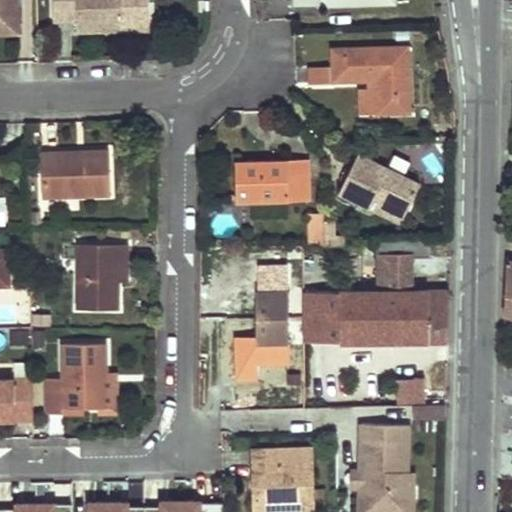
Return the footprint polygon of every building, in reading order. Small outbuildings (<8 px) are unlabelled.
[(15,0),(0,0),(0,31),(16,31),(15,0)] [(50,0),(51,20),(75,20),(76,31),(110,30),(109,22),(149,21),(148,0),(50,0)] [(109,22),(110,30),(149,29),(149,21),(109,22)] [(409,44),(331,45),(332,79),(376,78),(376,88),(377,107),(377,112),(412,111),(409,44)] [(377,107),(376,88),(362,89),(362,107),(377,107)] [(54,151),(38,152),(40,198),(107,195),(105,150),(80,150),(81,158),(54,159),(54,151)] [(80,150),(54,151),(54,159),(81,158),(80,150)] [(421,183),(360,156),(342,197),(375,211),(378,204),(406,216),(421,183)] [(310,167),(238,167),(238,208),(310,209),(310,167)] [(378,204),(375,211),(403,223),(406,216),(378,204)] [(324,215),(308,215),(309,223),(324,223),(324,215)] [(324,223),(325,248),(333,248),(333,240),(333,222),(324,223)] [(310,249),(325,248),(324,223),(309,223),(310,249)] [(345,240),(333,240),(333,248),(345,248),(345,240)] [(126,260),(126,244),(76,244),(75,309),(117,310),(117,280),(130,280),(130,261),(126,260)] [(8,250),(0,250),(0,287),(9,287),(8,250)] [(449,338),(450,290),(413,289),(413,251),(379,252),(376,290),(305,290),(305,338),(449,338)] [(258,277),(300,277),(300,257),(258,257),(258,277)] [(258,291),(256,340),(288,340),(290,291),(258,291)] [(43,331),(32,331),(33,345),(44,344),(43,331)] [(107,345),(63,344),(62,379),(46,378),(46,414),(63,414),(63,408),(81,409),(100,409),(100,376),(107,375),(107,345)] [(31,378),(0,378),(0,419),(33,418),(31,378)] [(408,474),(410,427),(362,425),(361,472),(360,491),(359,511),(387,511),(388,510),(413,511),(414,488),(408,488),(408,474)] [(311,511),(311,451),(253,452),(254,486),(260,486),(260,495),(254,494),(253,511),(311,511)] [(163,507),(144,507),(144,511),(180,511),(181,501),(162,502),(163,507)] [(199,501),(181,501),(180,511),(220,511),(221,503),(199,503),(199,501)] [(71,511),(71,503),(35,504),(34,511),(71,511)] [(126,503),(108,504),(107,511),(144,511),(144,507),(126,507),(126,503)]
